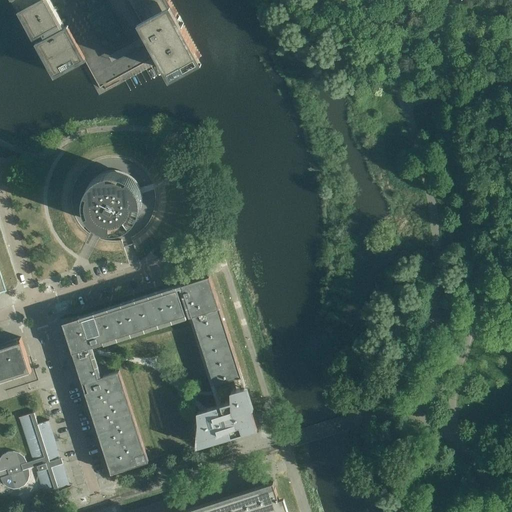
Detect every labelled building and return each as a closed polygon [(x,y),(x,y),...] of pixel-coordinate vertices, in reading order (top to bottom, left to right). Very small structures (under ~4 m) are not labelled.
[(85,57),(67,25),(62,27),(47,0),(137,0),(153,29),(150,30),(151,32),(150,32),(153,39),(161,54),(171,72),(200,56),(169,0),(14,0),(56,74),(85,57)] [(166,200),(166,197),(166,196),(166,193),(166,191),(165,188),(165,186),(164,186),(164,183),(163,181),(162,178),(160,175),(159,172),(158,171),(157,169),(156,167),(155,166),(153,164),(152,163),(150,161),(149,160),(146,158),(144,156),(142,155),(140,154),(138,152),(135,151),(132,150),(129,149),(126,148),(122,147),(119,147),(116,146),(112,146),(109,147),(108,147),(106,147),(103,147),(99,149),(96,150),(93,151),(90,152),(89,153),(85,155),(83,157),(81,157),(79,159),(77,161),(75,164),(74,165),(72,167),(71,169),(69,171),(68,173),(67,176),(66,177),(65,180),(64,183),(63,185),(62,188),(62,191),(61,194),(61,197),(61,198),(61,201),(61,202),(61,204),(62,207),(62,210),(63,213),(63,215),(64,217),(66,220),(66,222),(68,224),(69,227),(71,229),(73,232),(75,234),(76,235),(78,237),(79,238),(81,240),(83,241),(85,243),(86,244),(88,245),(90,246),(93,247),(94,248),(95,248),(98,249),(100,250),(103,250),(107,251),(110,251),(113,252),(116,251),(119,251),(122,251),(125,250),(124,247),(129,246),(133,244),(134,247),(136,246),(139,245),(141,244),(143,243),(144,242),(147,240),(149,238),(151,236),(152,235),(153,234),(155,231),(157,229),(158,228),(160,224),(161,221),(162,219),(163,216),(164,213),(165,210),(166,207),(166,205),(166,202),(166,200)] [(103,340),(186,313),(186,311),(191,310),(212,376),(214,383),(215,384),(242,375),(240,367),(210,275),(210,274),(63,321),(77,362),(93,357),(89,346),(94,345),(104,342),(103,340)] [(0,377),(24,370),(25,373),(32,371),(28,357),(21,337),(14,339),(15,341),(0,346),(0,377)] [(149,460),(120,370),(119,370),(99,377),(93,357),(77,362),(86,391),(112,472),(149,460)] [(259,426),(245,385),(232,390),(232,399),(198,410),(200,445),(226,437),(259,426)] [(60,458),(48,420),(50,420),(49,419),(48,420),(38,423),(35,412),(37,411),(19,417),(21,417),(34,459),(28,462),(27,460),(26,458),(25,456),(24,455),(23,454),(22,453),(21,452),(19,451),(18,451),(16,450),(14,450),(12,450),(10,450),(8,451),(7,451),(6,452),(4,452),(3,453),(2,455),(1,456),(0,456),(0,471),(5,470),(6,474),(0,476),(1,478),(1,480),(2,481),(3,482),(3,483),(4,484),(6,485),(6,486),(8,486),(9,487),(11,488),(13,488),(14,488),(16,488),(18,488),(20,488),(21,487),(22,487),(23,486),(25,485),(26,484),(27,483),(28,482),(29,481),(29,479),(30,478),(30,477),(30,475),(31,474),(31,473),(30,471),(30,470),(30,468),(36,466),(45,491),(43,491),(43,492),(50,490),(55,489),(55,491),(53,491),(53,492),(69,487),(71,486),(69,486),(62,463),(64,463),(62,457),(60,458)] [(288,511),(284,497),(279,498),(275,486),(274,481),(273,482),(178,511),(288,511)]
